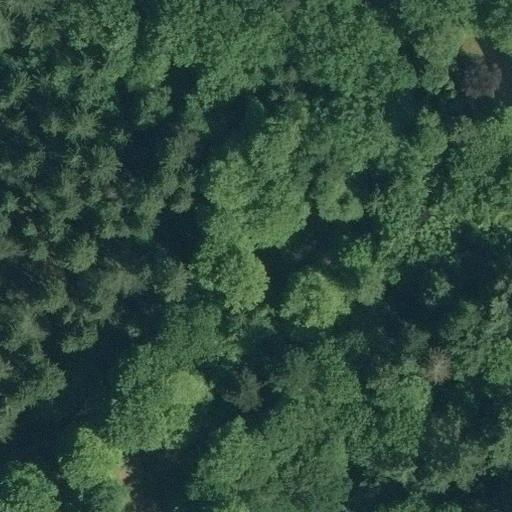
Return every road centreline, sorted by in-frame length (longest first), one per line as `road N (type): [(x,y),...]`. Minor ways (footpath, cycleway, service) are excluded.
road 1 (track): [(211,262),(229,0)]
road 2 (track): [(210,350),(208,511)]
